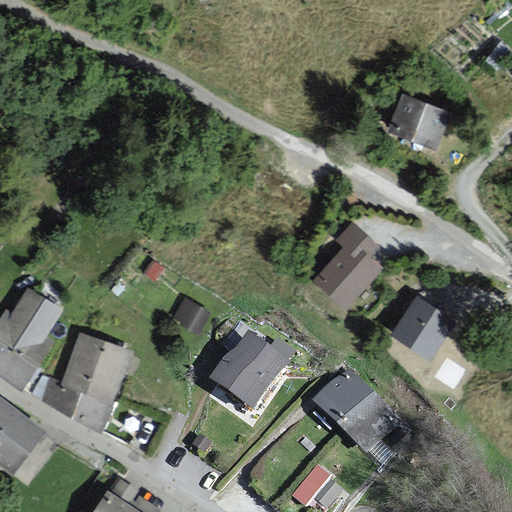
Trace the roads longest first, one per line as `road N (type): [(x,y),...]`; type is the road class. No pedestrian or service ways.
road 1 (residential): [(511,273),(367,176),(157,68),(2,0)]
road 2 (residential): [(0,391),(204,511)]
